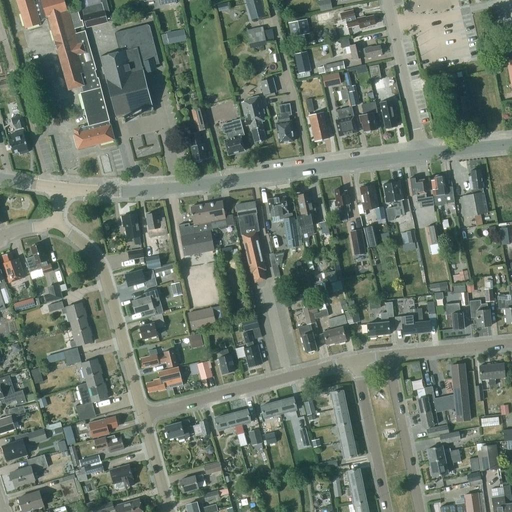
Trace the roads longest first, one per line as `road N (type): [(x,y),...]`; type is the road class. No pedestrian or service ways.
road 1 (tertiary): [(60,188),(179,187),(420,153)]
road 2 (unclassified): [(143,416),(106,279),(87,247),(55,222)]
road 3 (residential): [(143,416),(355,359)]
road 4 (residential): [(419,511),(387,356)]
road 5 (residential): [(420,153),(386,0)]
road 6 (residential): [(355,359),(387,511)]
road 7 (residential): [(387,356),(511,343)]
